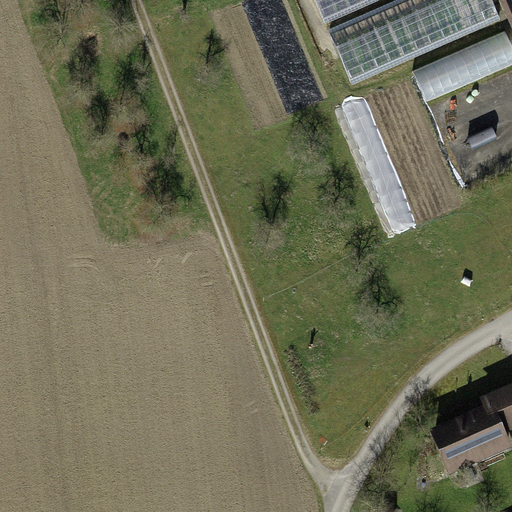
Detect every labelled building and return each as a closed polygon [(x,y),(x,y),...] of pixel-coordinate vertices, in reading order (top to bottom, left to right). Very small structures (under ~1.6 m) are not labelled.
[(313,0),(322,22),(377,0),(313,0)] [(490,0),(397,0),(326,30),(349,84),(499,21),(490,0)] [(511,0),(498,0),(511,32),(511,0)] [(511,55),(504,35),(412,74),(426,107),(511,71),(511,55)] [(175,206),(182,218),(189,214),(182,202),(175,206)] [(511,381),(484,393),(504,441),(511,438),(511,381)] [(418,492),(406,496),(411,511),(423,508),(418,492)]
